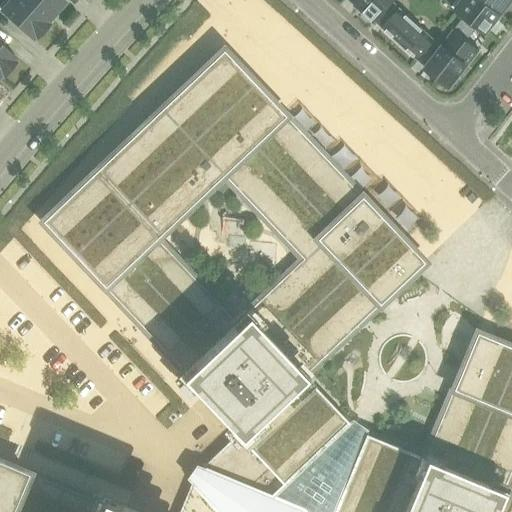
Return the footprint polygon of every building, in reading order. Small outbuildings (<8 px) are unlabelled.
[(46,21),(48,19),(26,0),(3,0),(0,4),(0,9),(31,37),(34,35),(36,37),(49,23),(46,21)] [(26,0),(48,19),(64,0),(63,0),(26,0)] [(352,0),(374,20),(391,1),(392,0),(352,0)] [(499,14),(481,0),(455,0),(451,6),(485,32),(499,14)] [(481,0),(499,14),(510,0),(481,0)] [(391,1),(374,20),(384,28),(407,50),(408,51),(408,52),(411,55),(413,55),(414,56),(416,58),(433,39),(401,9),(391,1)] [(433,39),(416,58),(426,68),(449,86),(477,50),(454,32),(442,47),(433,39)] [(0,43),(0,73),(1,73),(3,75),(15,61),(13,59),(15,56),(0,43)] [(43,222),(182,369),(184,371),(180,375),(236,434),(283,484),(337,431),(348,422),(304,375),(422,263),(421,262),(422,260),(412,249),(224,51),(223,52),(221,51),(221,52),(44,219),(43,219),(44,221),(43,222)] [(359,446),(332,511),(511,511),(511,347),(478,333),(477,334),(475,334),(424,458),(365,433),(359,446)] [(191,482),(178,511),(332,511),(359,446),(337,431),(283,484),(236,434),(202,467),(203,468),(193,483),(191,482)] [(0,511),(139,511),(97,495),(95,501),(92,499),(93,499),(12,466),(0,460),(0,511)]
